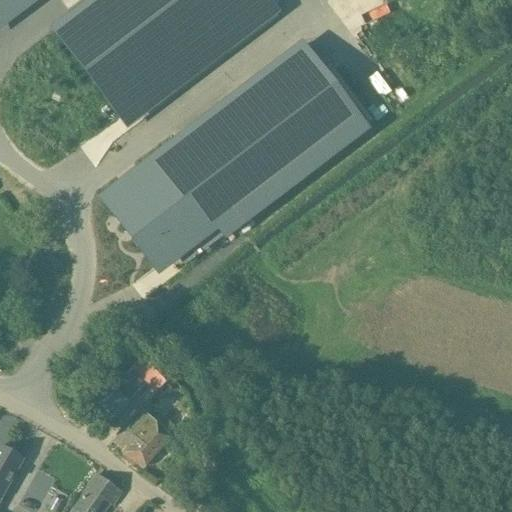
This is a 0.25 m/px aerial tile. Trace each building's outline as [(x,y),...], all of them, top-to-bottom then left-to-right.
[(0,0),(0,17),(23,0),(0,0)] [(294,14),(283,0),(89,0),(55,23),(127,128),(294,14)] [(381,0),(366,7),(374,25),(397,15),(390,0),(381,0)] [(348,46),(380,110),(400,99),(368,36),(348,46)] [(100,197),(97,200),(149,269),(151,268),(176,250),(208,229),(218,239),(222,236),(318,165),(364,131),(363,131),(299,55),(100,197)] [(97,405),(89,413),(105,429),(113,421),(114,422),(128,407),(126,404),(145,385),(132,370),(97,405)] [(146,376),(151,390),(165,385),(160,371),(146,376)] [(144,468),(168,438),(164,434),(172,425),(149,405),(120,437),(115,443),(144,468)] [(0,449),(0,448),(0,500),(0,501),(22,461),(0,449)] [(103,511),(109,505),(112,507),(119,495),(95,477),(87,489),(89,490),(74,511),(73,511),(103,511)]
